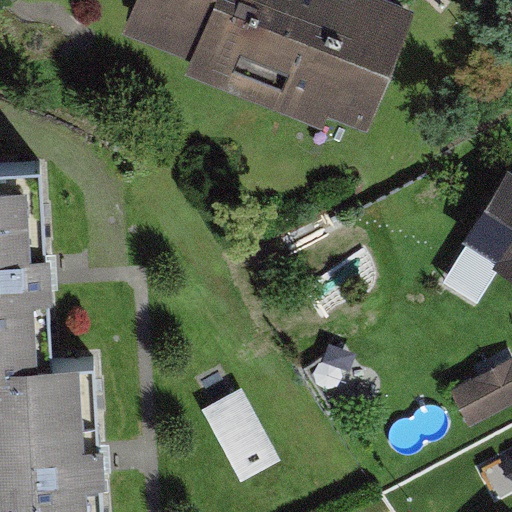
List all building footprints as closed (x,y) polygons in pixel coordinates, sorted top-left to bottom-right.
[(140,0),(126,40),(379,133),(421,19),(369,0),(140,0)] [(50,268),(44,160),(0,161),(0,361),(55,358),(50,268)] [(511,174),(469,244),(511,270),(511,174)] [(0,511),(105,511),(102,456),(96,356),(55,358),(0,361),(0,511)] [(470,418),(511,407),(511,362),(459,377),(470,418)] [(208,405),(246,478),(286,458),(248,384),(208,405)]
